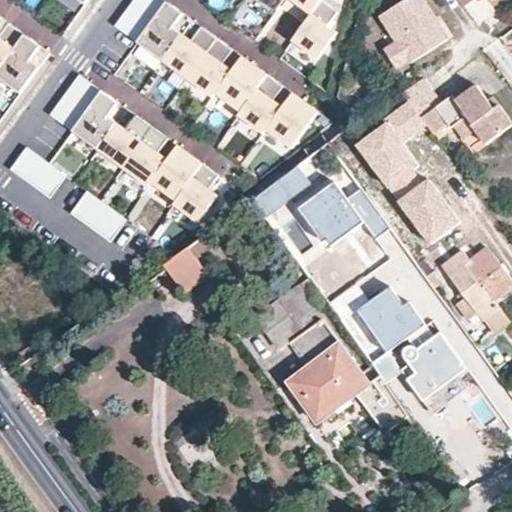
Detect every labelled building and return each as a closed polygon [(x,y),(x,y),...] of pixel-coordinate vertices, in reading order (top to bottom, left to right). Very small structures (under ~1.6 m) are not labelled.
[(158,16),(168,3),(163,0),(135,0),(135,1),(158,16)] [(290,0),(312,15),(323,1),(323,0),(290,0)] [(449,42),(421,0),(410,0),(381,19),(398,45),(409,62),(411,66),(449,42)] [(500,0),(458,0),(477,24),(503,3),(500,0)] [(148,30),(158,16),(135,1),(126,13),(148,30)] [(339,13),(323,1),(312,15),(294,42),(319,60),(338,34),(329,27),(339,13)] [(138,43),(163,62),(183,35),(174,29),(184,15),(168,3),(158,16),(148,30),(138,43)] [(138,43),(148,30),(126,13),(116,27),(138,43)] [(0,71),(26,36),(10,24),(0,38),(0,71)] [(189,80),(218,40),(202,28),(192,42),(183,35),(163,62),(189,80)] [(0,78),(22,95),(41,68),(31,61),(41,47),(26,36),(0,71),(0,78)] [(217,94),(233,72),(224,65),(234,51),(218,40),(189,80),(214,98),(217,94)] [(409,62),(398,45),(386,54),(397,70),(409,62)] [(252,64),(243,58),(238,65),(247,71),(252,64)] [(242,113),(269,76),(252,64),(247,71),(238,65),(233,72),(217,94),(242,113)] [(103,92),(81,76),(71,90),(93,106),(103,92)] [(283,108),(274,101),(284,87),(269,76),(242,113),(239,117),(264,135),(267,131),(283,108)] [(476,85),(457,98),(452,102),(448,97),(442,102),(424,77),(403,92),(434,134),(448,124),(452,129),(456,126),(469,116),(475,124),(473,125),(489,144),(511,126),(511,125),(498,107),(495,109),(476,85)] [(93,106),(71,90),(61,102),(84,119),(93,106)] [(99,151),(118,124),(109,118),(119,104),(103,92),(93,106),(84,119),(74,132),(99,151)] [(452,102),(457,98),(454,93),(448,97),(452,102)] [(296,110),(302,101),(294,95),(287,103),(296,110)] [(293,150),(319,113),(302,101),(296,110),(287,103),(283,108),(267,131),(293,150)] [(74,132),(84,119),(61,102),(51,116),(74,132)] [(476,153),(489,144),(473,125),(475,124),(469,116),(456,126),(476,153)] [(124,169),(154,129),(137,117),(127,131),(118,124),(99,151),(124,169)] [(389,123),(358,145),(430,244),(461,221),(389,123)] [(169,161),(159,154),(170,140),(154,129),(124,169),(149,187),(169,161)] [(181,161),(187,153),(178,147),(173,155),(181,161)] [(25,181),(41,158),(28,148),(12,171),(25,181)] [(177,202),(204,165),(187,153),(181,161),(173,155),(169,161),(152,184),(177,202)] [(50,165),(41,158),(25,181),(38,190),(54,168),(50,165)] [(199,223),(218,196),(209,190),(219,176),(204,165),(177,202),(174,206),(199,223)] [(298,167),(254,200),(266,217),(311,184),(298,167)] [(51,200),(68,177),(54,168),(38,190),(51,200)] [(336,182),(300,208),(329,249),(366,223),(376,238),(391,228),(363,188),(348,199),(336,182)] [(86,224),(102,202),(101,202),(88,192),(88,193),(72,215),(86,224)] [(99,234),(115,212),(102,202),(86,224),(99,234)] [(112,244),(128,221),(115,212),(99,234),(112,244)] [(228,240),(219,228),(201,242),(210,253),(228,240)] [(210,253),(201,242),(177,260),(198,288),(222,269),(210,253)] [(443,267),(465,297),(456,303),(467,320),(477,313),(482,320),(499,309),(495,301),(511,287),(511,282),(486,248),(468,261),(461,252),(443,267)] [(371,384),(299,288),(259,317),(281,348),(291,341),(310,366),(289,381),(320,423),(359,395),(387,433),(410,416),(387,382),(383,376),(371,384)] [(386,295),(363,312),(389,351),(425,325),(409,303),(397,311),(386,295)] [(411,365),(403,370),(429,410),(431,413),(462,391),(454,380),(468,371),(443,334),(419,350),(417,348),(414,346),(409,350),(408,351),(407,354),(407,356),(408,359),(411,365)] [(373,363),(383,376),(387,382),(403,370),(389,351),(373,363)]
